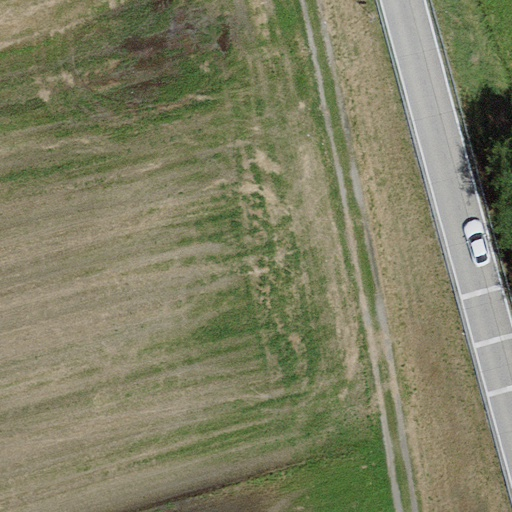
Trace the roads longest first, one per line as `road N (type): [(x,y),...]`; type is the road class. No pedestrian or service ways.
road 1 (track): [(404,511),(309,0)]
road 2 (unclassified): [(400,0),(511,411)]
